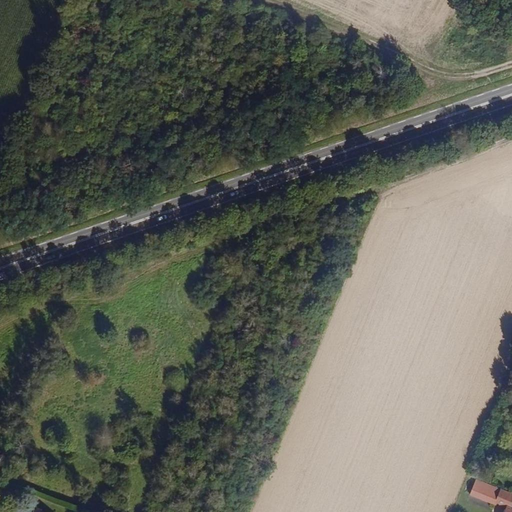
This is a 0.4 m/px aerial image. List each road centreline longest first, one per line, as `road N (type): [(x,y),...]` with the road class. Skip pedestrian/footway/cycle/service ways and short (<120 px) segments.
road 1 (track): [(511,131),(0,315)]
road 2 (primary): [(0,268),(511,94)]
road 3 (track): [(263,0),(430,71),(453,77),(511,65)]
